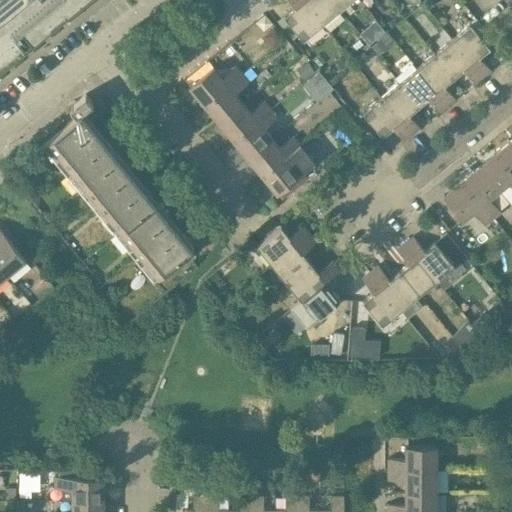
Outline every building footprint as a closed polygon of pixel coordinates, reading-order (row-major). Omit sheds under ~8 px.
[(0,0),(0,72),(88,0),(0,0)] [(322,23),(302,0),(289,0),(295,6),(284,15),(304,39),(322,23)] [(302,0),(322,23),(340,9),(332,0),(302,0)] [(332,0),(340,9),(350,0),(332,0)] [(470,23),(452,38),(483,76),(491,69),(480,55),(490,46),(486,41),(492,36),(477,18),(470,23)] [(267,40),(272,46),(283,37),(274,27),(268,32),(267,40)] [(388,46),(381,37),(371,45),(378,54),(388,46)] [(475,82),(483,76),(452,38),(434,52),(454,76),(464,68),(475,82)] [(335,59),(342,67),(351,60),(344,51),(335,59)] [(434,52),(417,67),(448,104),(456,98),(445,84),(454,76),(434,52)] [(308,61),(299,67),(306,77),(314,71),(308,61)] [(189,85),(205,104),(242,73),(236,64),(222,76),(213,65),(189,85)] [(440,111),(448,104),(417,67),(399,81),(419,105),(428,97),(440,111)] [(304,82),(319,99),(333,87),(319,70),(304,82)] [(249,81),(242,73),(205,104),(219,121),(243,102),(235,92),(249,81)] [(381,96),(412,133),(420,127),(409,113),(419,105),(399,81),(381,96)] [(94,102),(85,91),(71,104),(78,113),(42,142),(154,278),(194,245),(84,110),(94,102)] [(381,96),(363,111),(383,135),(393,126),(404,140),(412,133),(381,96)] [(219,121),(234,139),(271,108),(265,100),(251,111),(243,102),(219,121)] [(234,139),(248,156),(272,137),(264,127),(278,116),(271,108),(234,139)] [(364,132),(344,108),(332,119),(351,142),(364,132)] [(248,156),(263,174),(300,143),(294,135),(280,146),(272,137),(248,156)] [(511,138),(497,151),(511,168),(511,138)] [(307,151),(300,143),(263,174),(282,198),(306,179),(301,173),(315,162),(307,151)] [(511,184),(511,168),(497,151),(480,165),(499,189),(509,181),(511,184)] [(480,165),(462,179),(493,217),(501,211),(490,197),(499,189),(480,165)] [(485,224),(493,217),(462,179),(444,195),(463,218),(474,210),(485,224)] [(257,245),(273,263),(310,233),(304,224),(290,236),(281,225),(257,245)] [(0,264),(7,273),(26,258),(0,226),(0,264)] [(414,236),(406,242),(436,280),(466,256),(446,232),(425,249),(414,236)] [(317,241),(310,233),(273,263),(287,281),(311,262),(303,252),(317,241)] [(409,262),(399,270),(419,294),(436,280),(406,242),(398,249),(409,262)] [(287,281),(301,298),(339,268),(333,260),(319,271),(311,262),(287,281)] [(401,308),(419,294),(399,270),(390,278),(378,264),(370,271),(401,308)] [(346,276),(339,268),(301,298),(292,306),(307,325),(340,298),(332,287),(346,276)] [(401,308),(370,271),(362,277),(374,291),(363,300),(382,324),(401,308)] [(501,300),(491,308),(502,321),(511,313),(501,300)] [(350,355),(363,356),(365,327),(352,326),(350,355)] [(270,331),(262,337),(270,348),(278,341),(270,331)] [(329,355),(329,342),(311,342),(311,354),(329,355)] [(388,457),(388,468),(437,468),(436,444),(406,444),(406,457),(388,457)] [(205,481),(205,467),(182,468),(182,481),(205,481)] [(62,499),(73,499),(104,499),(104,475),(100,475),(100,468),(89,468),(89,475),(55,475),(55,487),(62,487),(62,499)] [(406,478),(406,491),(437,490),(437,468),(388,468),(388,478),(406,478)] [(20,473),(20,489),(37,489),(37,473),(20,473)] [(436,511),(437,490),(406,491),(406,503),(388,503),(388,511),(436,511)] [(205,511),(206,494),(194,494),(194,508),(182,508),(182,511),(205,511)] [(218,494),(206,494),(205,511),(228,511),(229,508),(218,508),(218,494)] [(251,511),(252,494),(240,494),(240,508),(229,508),(228,511),(251,511)] [(263,494),(252,494),(251,511),(274,511),(274,508),(263,508),(263,494)] [(285,508),(274,508),(274,511),(297,511),(297,494),(285,494),(285,508)] [(309,494),(297,494),(297,511),(319,511),(320,508),(309,508),(309,494)] [(343,511),(344,494),(331,494),(331,508),(320,508),(319,511),(343,511)] [(54,511),(103,511),(104,499),(73,499),(73,511),(55,511),(54,511)]
